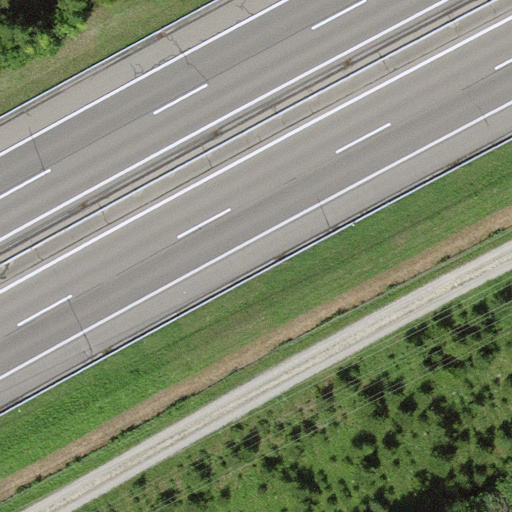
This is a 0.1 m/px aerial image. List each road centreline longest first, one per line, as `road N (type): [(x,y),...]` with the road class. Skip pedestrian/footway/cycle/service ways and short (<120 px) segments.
road 1 (motorway): [(0,339),(511,62)]
road 2 (track): [(56,511),(511,265)]
road 3 (motorway): [(374,0),(0,200)]
